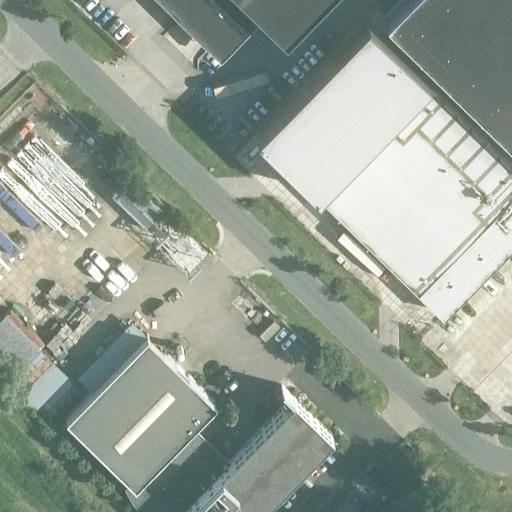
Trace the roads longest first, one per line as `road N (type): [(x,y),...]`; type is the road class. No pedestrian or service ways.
road 1 (unclassified): [(511,465),(472,452),(4,0)]
road 2 (unknown): [(164,271),(120,235),(95,198),(100,179),(185,95),(168,59),(116,0)]
road 3 (unknown): [(204,305),(370,447)]
road 4 (unknown): [(164,271),(43,386)]
